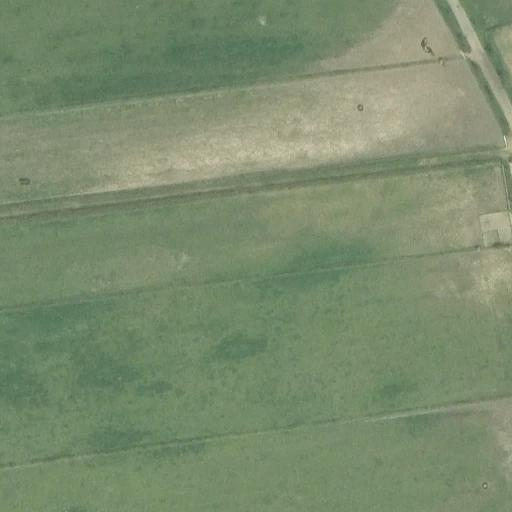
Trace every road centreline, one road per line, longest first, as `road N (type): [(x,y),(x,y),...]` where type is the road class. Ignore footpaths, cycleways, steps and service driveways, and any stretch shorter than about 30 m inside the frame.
road 1 (track): [(0,210),(511,146)]
road 2 (track): [(445,0),(511,138)]
